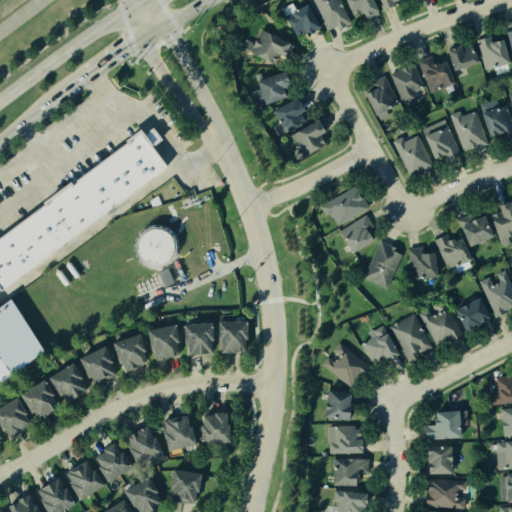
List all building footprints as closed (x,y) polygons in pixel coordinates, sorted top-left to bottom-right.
[(277,7),(291,0),(301,0),(317,28),(292,40),(277,7)] [(309,0),(337,0),(350,25),(326,37),(309,0)] [(344,0),(370,0),(377,15),(353,24),(344,0)] [(375,0),(400,0),(401,1),(379,9),(375,0)] [(511,65),(498,28),(511,22),(511,65)] [(241,49),(256,26),(286,43),(271,64),(241,49)] [(471,38),(494,31),(505,60),(482,67),(471,38)] [(443,51),(466,41),(477,67),(454,76),(443,51)] [(414,60),(435,53),(450,85),(429,93),(414,60)] [(388,70),(409,63),(425,97),(401,107),(388,70)] [(239,76),(271,67),(287,90),(251,109),(239,76)] [(356,84),(378,75),(392,103),(370,113),(356,84)] [(260,111),(290,97),(304,120),(272,134),(260,111)] [(477,109),(501,101),(511,127),(511,130),(486,138),(477,109)] [(447,115),(471,107),(485,147),(462,153),(447,115)] [(283,137),(316,119),(328,140),(294,157),(283,137)] [(418,129),(441,119),(456,157),(444,161),(439,152),(429,156),(418,129)] [(384,138),(410,124),(428,164),(404,174),(384,138)] [(0,228),(132,128),(163,167),(0,286),(0,228)] [(315,203),(356,180),(372,205),(327,228),(315,203)] [(479,207),(506,199),(511,218),(511,233),(492,240),(479,207)] [(455,224),(477,214),(487,236),(465,246),(455,224)] [(334,231),(366,215),(376,236),(347,253),(334,231)] [(147,225),(135,256),(165,267),(176,236),(147,225)] [(433,238),(452,230),(468,261),(445,271),(433,238)] [(403,241),(429,238),(433,276),(407,277),(403,241)] [(359,276),(377,240),(398,252),(384,289),(359,276)] [(476,280),(501,268),(511,292),(511,306),(491,317),(476,280)] [(449,303),(472,291),(488,320),(462,332),(449,303)] [(413,310),(439,297),(458,334),(432,347),(413,310)] [(0,381),(45,351),(9,299),(0,305),(0,381)] [(387,323),(408,312),(428,347),(418,353),(414,345),(402,353),(387,323)] [(183,322),(209,320),(209,352),(183,351),(183,322)] [(215,320),(243,320),(243,352),(215,351),(215,320)] [(358,332),(381,320),(402,359),(385,362),(368,354),(358,332)] [(138,329),(170,322),(175,353),(148,361),(138,329)] [(106,342),(133,333),(145,361),(118,369),(106,342)] [(317,360),(336,338),(366,361),(343,384),(317,360)] [(74,356),(99,344),(113,371),(87,384),(74,356)] [(40,370),(67,354),(85,388),(58,402),(40,370)] [(478,376),(505,362),(511,370),(511,398),(496,400),(494,393),(478,376)] [(13,390),(34,376),(52,403),(32,418),(13,390)] [(321,383),(341,387),(343,417),(319,417),(321,383)] [(0,434),(0,400),(9,394),(28,424),(2,438),(0,434)] [(423,439),(419,431),(428,415),(431,400),(453,398),(459,401),(460,406),(457,409),(453,411),(456,435),(423,439)] [(481,405),(511,401),(511,433),(482,436),(481,405)] [(195,411),(224,411),(225,441),(195,439),(195,411)] [(153,421),(180,414),(188,442),(161,449),(153,421)] [(325,422),(363,422),(364,450),(324,450),(325,422)] [(119,437),(142,425),(156,452),(133,463),(119,437)] [(497,440),(511,439),(511,467),(494,468),(492,441),(497,440)] [(87,454),(108,442),(126,466),(103,480),(87,454)] [(418,445),(446,443),(446,473),(419,473),(418,445)] [(59,472),(81,457),(100,485),(74,499),(59,472)] [(326,457),(365,457),(366,484),(327,484),(326,457)] [(167,468),(197,473),(192,503),(162,499),(167,468)] [(495,472),(511,472),(511,499),(496,499),(495,472)] [(41,511),(29,488),(53,474),(71,504),(56,511),(41,511)] [(133,511),(118,489),(141,475),(156,499),(135,511),(133,511)] [(425,476),(463,476),(460,511),(419,508),(425,476)] [(336,489),(360,490),(360,511),(328,511),(329,489),(336,489)] [(2,511),(0,505),(0,500),(23,491),(33,511),(2,511)] [(93,511),(90,507),(114,493),(126,511),(93,511)]
